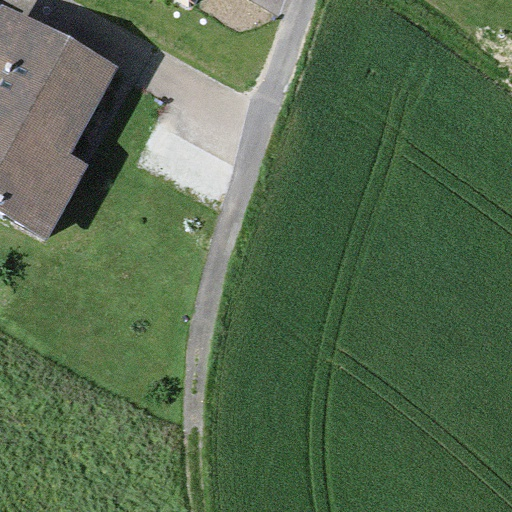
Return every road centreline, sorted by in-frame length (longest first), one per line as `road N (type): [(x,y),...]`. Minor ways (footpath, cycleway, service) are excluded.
road 1 (residential): [(304,0),(209,291),(194,437)]
road 2 (unknown): [(266,111),(63,0)]
